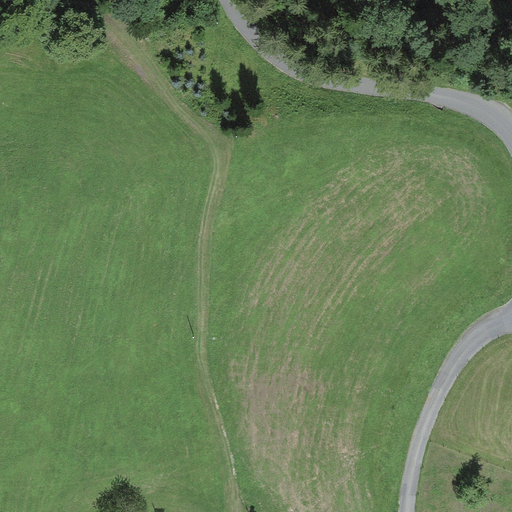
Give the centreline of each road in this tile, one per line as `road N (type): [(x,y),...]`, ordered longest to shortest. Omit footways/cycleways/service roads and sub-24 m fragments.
road 1 (residential): [(228,0),(270,52),(298,71),(465,101),(511,131)]
road 2 (unclassified): [(407,511),(419,445),(446,378),(471,342),(511,319)]
